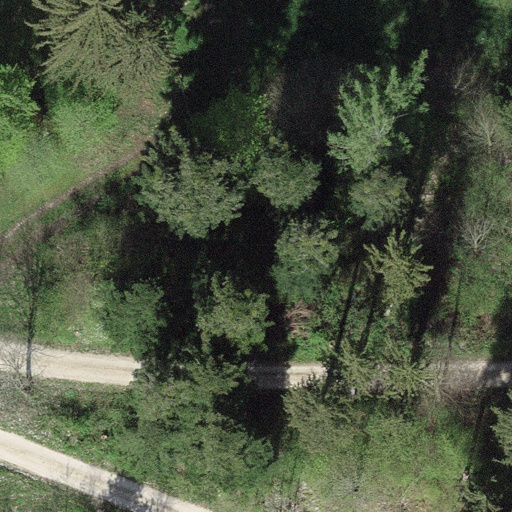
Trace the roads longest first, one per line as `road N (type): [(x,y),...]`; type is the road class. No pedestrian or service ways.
road 1 (track): [(511,367),(173,368),(0,352)]
road 2 (track): [(170,511),(0,437)]
